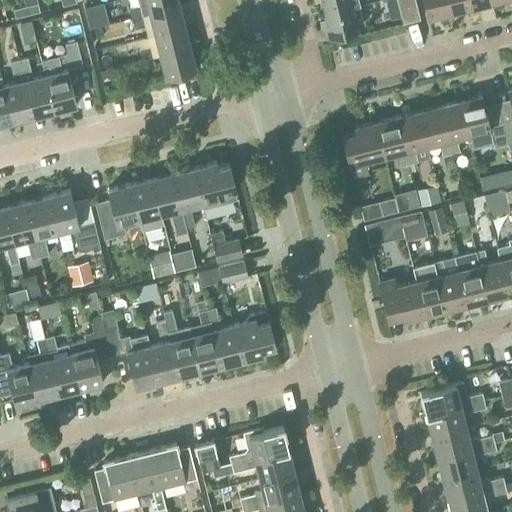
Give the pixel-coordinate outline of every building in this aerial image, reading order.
[(138,0),(140,4),(143,15),(150,13),(180,6),(179,0),(138,0)] [(319,14),(360,4),(358,0),(322,0),(326,12),(319,14)] [(416,0),(397,0),(404,24),(421,19),(416,0)] [(424,0),(429,17),(450,12),(447,0),(424,0)] [(471,6),(469,0),(447,0),(450,12),(471,6)] [(39,2),(26,5),(28,14),(41,11),(39,2)] [(130,7),(133,17),(143,15),(140,4),(130,7)] [(360,4),(319,14),(325,37),(359,29),(357,19),(363,18),(360,4)] [(14,8),(16,17),(28,14),(26,5),(14,8)] [(155,34),(186,27),(180,6),(150,13),(155,34)] [(145,26),(143,15),(133,17),(135,28),(145,26)] [(32,19),(20,22),(22,29),(34,26),(32,19)] [(161,55),(191,47),(186,27),(155,34),(161,55)] [(42,60),(45,74),(54,110),(77,104),(68,69),(83,66),(77,40),(66,43),(68,53),(42,60)] [(139,47),(142,59),(154,57),(151,45),(139,47)] [(191,47),(161,55),(166,77),(196,69),(191,47)] [(28,57),(20,59),(24,80),(33,78),(28,57)] [(142,59),(144,70),(156,67),(154,57),(142,59)] [(14,75),(16,82),(24,80),(20,59),(11,61),(14,75)] [(25,80),(33,114),(53,109),(54,110),(45,74),(45,75),(33,78),(24,80),(25,80)] [(0,122),(12,119),(4,85),(2,79),(0,78),(0,122)] [(4,85),(12,119),(33,114),(25,80),(24,80),(16,82),(4,85)] [(511,86),(508,88),(511,102),(511,117),(503,120),(508,144),(510,149),(511,148),(511,86)] [(508,144),(503,120),(490,124),(482,94),(461,100),(469,134),(473,147),(494,142),(495,147),(508,144)] [(457,137),(469,134),(461,100),(440,105),(452,153),(460,150),(457,137)] [(443,155),(452,153),(440,105),(419,110),(427,144),(440,141),(443,155)] [(415,147),(427,144),(419,110),(398,116),(410,163),(419,161),(415,147)] [(401,165),(410,163),(398,116),(377,121),(385,155),(398,152),(401,165)] [(365,160),(385,155),(377,121),(355,126),(357,132),(343,136),(353,176),(368,172),(365,160)] [(194,166),(203,202),(216,199),(221,203),(237,199),(235,189),(236,188),(230,163),(218,166),(217,161),(194,166)] [(202,203),(203,202),(194,166),(193,166),(193,167),(173,173),(182,207),(202,202),(202,203)] [(483,189),(499,186),(495,172),(480,176),(483,189)] [(161,212),(182,207),(173,173),(152,178),(161,212)] [(164,224),(161,212),(152,178),(132,183),(131,182),(140,218),(143,229),(164,224)] [(127,222),(140,218),(131,182),(108,188),(111,198),(96,202),(102,228),(108,226),(111,237),(126,233),(125,226),(127,222)] [(418,192),(422,205),(441,200),(438,187),(418,192)] [(47,195),(56,231),(70,227),(74,230),(79,251),(100,245),(94,220),(79,224),(70,189),(47,195)] [(56,231),(47,195),(47,196),(27,201),(40,256),(49,254),(44,233),(56,230),(56,231)] [(395,197),(380,201),(383,214),(399,210),(395,197)] [(32,258),(40,256),(27,201),(6,206),(14,240),(27,237),(32,258)] [(20,261),(14,240),(6,206),(0,207),(0,243),(6,242),(11,263),(20,261)] [(400,215),(403,226),(419,222),(417,211),(400,215)] [(192,212),(183,214),(187,228),(195,225),(192,212)] [(226,241),(223,230),(210,233),(217,260),(242,254),(238,238),(226,241)] [(510,244),(497,247),(500,259),(509,293),(511,292),(511,238),(509,239),(509,242),(510,244)] [(189,267),(185,250),(171,253),(176,270),(189,267)] [(455,255),(459,269),(467,303),(488,298),(476,250),(455,255)] [(163,252),(141,255),(144,276),(166,273),(163,252)] [(60,265),(65,287),(88,281),(82,259),(60,265)] [(443,259),(434,261),(446,309),(467,303),(459,269),(446,272),(443,259)] [(488,262),(479,264),(488,298),(509,293),(500,259),(488,262)] [(244,260),(219,266),(223,281),(248,275),(244,260)] [(413,266),(417,280),(425,314),(446,309),(434,261),(413,266)] [(394,277),(379,281),(388,317),(402,313),(404,319),(425,314),(417,280),(396,285),(394,277)] [(216,306),(207,309),(211,323),(213,330),(221,364),(242,359),(233,323),(233,324),(221,327),(216,306)] [(172,309),(164,312),(166,319),(169,333),(171,340),(179,374),(200,369),(190,327),(178,330),(174,317),(172,309)] [(199,311),(202,324),(202,325),(211,323),(207,309),(199,311)] [(233,323),(242,359),(265,354),(264,348),(276,345),(269,320),(268,320),(266,310),(250,314),(247,320),(233,323)] [(69,343),(81,388),(103,382),(97,359),(112,355),(103,318),(92,321),(94,331),(85,333),(86,338),(69,343)] [(160,335),(169,333),(166,319),(157,321),(160,335)] [(202,324),(190,327),(200,369),(221,364),(213,330),(211,323),(202,325),(202,324)] [(117,327),(106,330),(112,355),(127,351),(136,386),(159,380),(150,344),(147,334),(130,338),(130,335),(120,337),(117,327)] [(81,388),(69,343),(57,346),(54,335),(46,337),(59,392),(80,387),(80,388),(81,388)] [(39,397),(59,392),(46,337),(37,339),(40,350),(27,353),(30,362),(39,398),(39,397)] [(159,379),(179,374),(171,340),(150,345),(150,344),(159,380),(159,379)] [(0,396),(13,393),(16,404),(39,398),(30,362),(16,365),(12,363),(9,352),(0,354),(0,396)] [(505,406),(511,404),(511,382),(511,377),(499,380),(505,406)] [(463,380),(421,391),(427,414),(485,399),(483,392),(467,395),(463,380)] [(427,414),(432,435),(467,426),(464,415),(468,414),(470,411),(486,407),(485,399),(427,414)] [(229,455),(231,462),(254,457),(289,448),(283,425),(264,430),(263,426),(243,431),(247,447),(245,451),(229,455)] [(467,426),(432,435),(437,456),(479,445),(495,441),(493,433),(477,437),(473,436),(470,437),(467,426)] [(222,465),(217,445),(212,447),(210,440),(197,443),(203,470),(222,465)] [(495,441),(479,445),(481,453),(497,449),(495,441)] [(152,448),(162,487),(198,478),(189,445),(178,448),(176,442),(152,448)] [(479,445),(437,456),(443,477),(477,468),(474,456),(481,454),(481,453),(479,445)] [(152,448),(128,454),(138,493),(152,489),(157,509),(167,507),(162,487),(152,448)] [(257,466),(260,478),(294,469),(289,448),(254,457),(231,462),(234,472),(257,466)] [(102,502),(138,493),(128,454),(104,460),(106,466),(94,469),(102,502)] [(477,468),(443,477),(448,497),(490,487),(488,479),(487,477),(480,479),(477,468)] [(240,497),(242,504),(265,499),(300,490),(294,469),(260,478),(262,489),(255,491),(255,493),(240,497)] [(488,479),(490,487),(506,483),(504,475),(488,479)] [(79,483),(85,507),(97,504),(91,480),(79,483)] [(448,497),(451,511),(478,511),(488,510),(485,499),(489,498),(491,495),(507,491),(506,483),(490,487),(448,497)] [(1,511),(57,511),(51,486),(8,497),(10,509),(2,511),(1,511)] [(267,508),(268,511),(299,511),(305,511),(300,490),(265,499),(242,504),(244,511),(259,508),(260,510),(267,508)]
